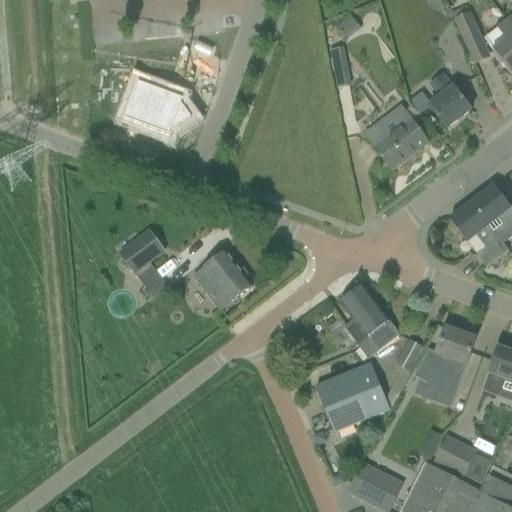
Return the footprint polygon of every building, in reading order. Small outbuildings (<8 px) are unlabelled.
[(466,8),(455,13),(458,19),(469,14),(466,8)] [(468,49),(482,43),(469,14),(458,19),(455,21),(468,49)] [(343,39),(359,31),(353,18),(337,25),(343,39)] [(511,30),(506,23),(497,30),(506,42),(493,52),(511,77),(511,30)] [(330,52),(335,81),(349,78),(344,50),(330,52)] [(430,108),(447,131),(472,112),(454,89),(453,91),(443,77),(432,86),(442,99),(430,108)] [(184,102),(139,85),(125,122),(170,139),(171,135),(175,136),(193,118),(182,106),(184,102)] [(392,172),(406,162),(428,145),(402,110),(379,127),(366,137),(392,172)] [(504,246),(511,239),(511,208),(511,210),(494,188),(472,205),(489,227),(504,246)] [(486,270),(508,253),(503,246),(504,246),(489,227),(472,205),(450,222),(467,244),(476,237),(486,250),(477,257),(486,270)] [(150,234),(134,246),(119,257),(133,276),(164,253),(150,234)] [(236,268),(226,254),(195,278),(209,297),(218,290),(230,306),(252,289),(245,279),(248,277),(239,266),(236,268)] [(369,360),(399,337),(362,288),(341,305),(353,322),(345,329),(369,360)] [(467,367),(476,342),(446,330),(436,355),(429,352),(414,379),(449,398),(467,367)] [(278,346),(287,359),(300,350),(291,337),(278,346)] [(409,374),(423,350),(410,343),(396,367),(409,374)] [(511,383),(511,354),(499,350),(489,376),(490,376),(484,393),(497,397),(503,381),(511,383)] [(316,389),(335,435),(390,413),(371,366),(316,389)] [(424,445),(419,455),(430,460),(441,436),(421,426),(414,440),(424,445)] [(511,438),(508,437),(495,466),(508,472),(511,463),(511,438)] [(474,456),(475,453),(447,439),(434,466),(462,480),(463,478),(481,486),(491,465),(474,456)] [(347,495),(379,511),(391,511),(405,486),(363,464),(347,495)] [(470,511),(479,494),(427,468),(405,511),(470,511)] [(511,511),(511,488),(488,477),(479,494),(470,511),(511,511)]
